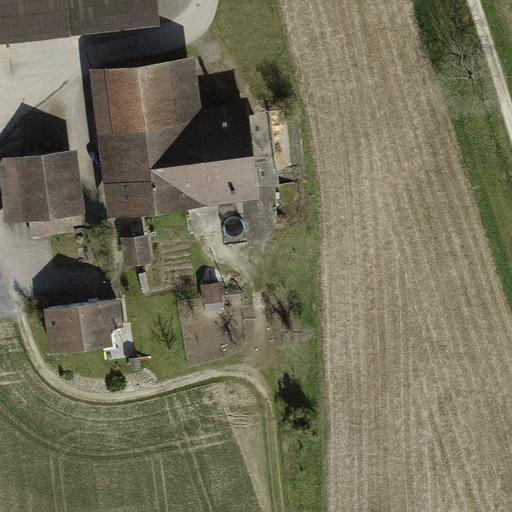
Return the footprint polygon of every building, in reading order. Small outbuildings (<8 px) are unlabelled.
[(156,0),(0,0),(0,41),(159,22),(156,0)] [(199,57),(96,69),(111,210),(261,194),(251,106),(205,111),(199,57)] [(62,151),(3,158),(12,220),(31,217),(33,234),(73,229),(62,151)] [(146,239),(126,241),(129,262),(149,259),(146,239)] [(128,297),(50,307),(56,351),(134,341),(128,297)]
